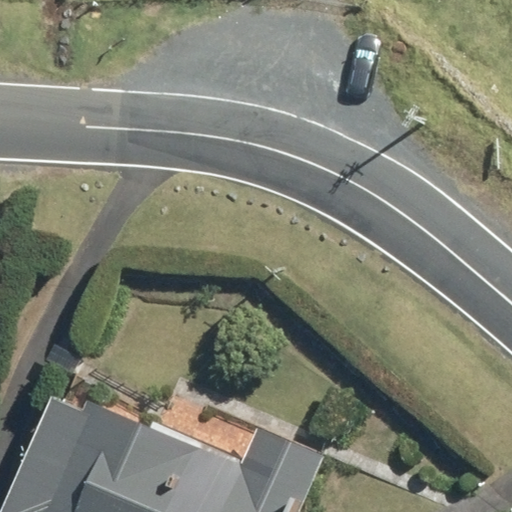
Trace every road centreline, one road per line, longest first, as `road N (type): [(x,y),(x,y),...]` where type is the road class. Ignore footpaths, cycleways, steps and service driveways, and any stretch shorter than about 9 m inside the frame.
road 1 (unclassified): [(0,120),(196,131),(259,143),(382,198),(511,303)]
road 2 (track): [(316,0),(259,143)]
